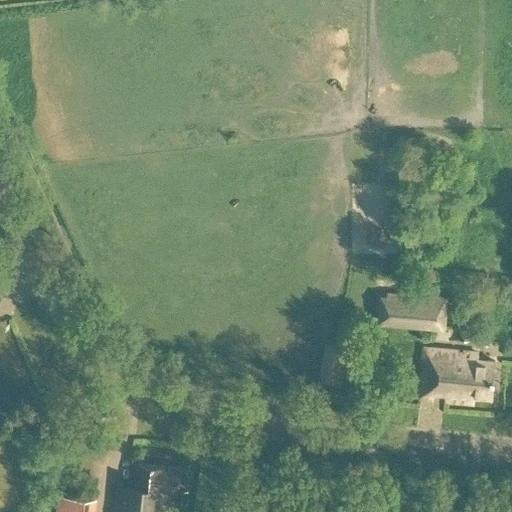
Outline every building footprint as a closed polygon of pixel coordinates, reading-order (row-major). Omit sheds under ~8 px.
[(376,323),(444,328),(446,296),(384,291),(384,295),(378,295),(376,323)] [(467,340),(468,329),(457,329),(457,340),(467,340)] [(419,397),(432,398),(433,394),(444,395),(444,399),(473,402),(474,395),(491,397),(495,360),(477,358),(478,351),(424,346),(419,397)] [(179,491),(179,490),(181,467),(135,462),(134,485),(117,483),(113,511),(163,511),(166,490),(176,491),(179,491)] [(189,490),(179,490),(179,491),(176,491),(176,501),(187,503),(189,490)] [(59,511),(92,511),(94,496),(61,493),(59,511)]
